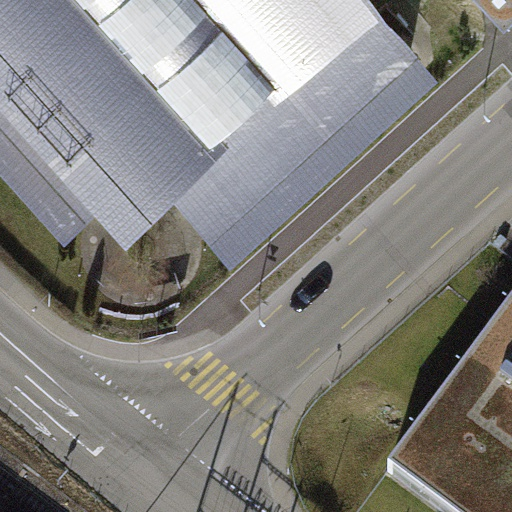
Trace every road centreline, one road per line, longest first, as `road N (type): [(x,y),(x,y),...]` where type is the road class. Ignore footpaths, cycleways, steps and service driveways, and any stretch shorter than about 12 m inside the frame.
road 1 (residential): [(155,482),(511,139)]
road 2 (unclassified): [(155,482),(0,337)]
